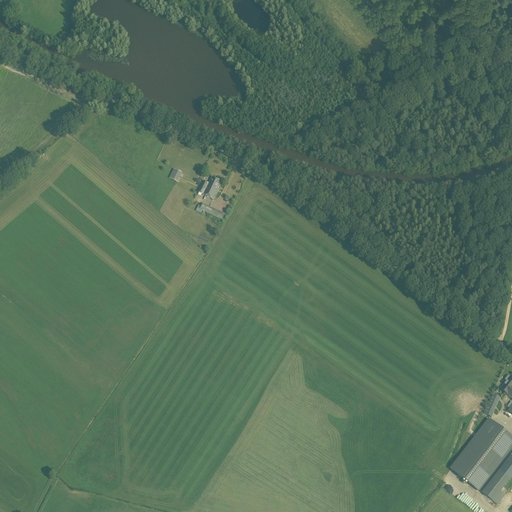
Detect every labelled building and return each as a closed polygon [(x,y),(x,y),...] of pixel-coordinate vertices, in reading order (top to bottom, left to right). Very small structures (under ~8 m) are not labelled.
[(175,169),(171,178),(179,181),(183,172),(175,169)] [(218,189),(221,182),(212,178),(209,184),(203,182),(198,192),(213,200),(219,189),(218,189)] [(211,215),(214,209),(203,204),(200,210),(211,215)] [(511,377),(510,376),(510,377),(509,376),(508,376),(504,380),(505,381),(506,382),(500,389),(511,398),(511,402),(507,407),(509,408),(507,411),(511,414),(511,377)] [(491,418),(500,397),(492,394),(487,406),(483,414),(491,418)] [(479,492),(511,448),(511,437),(488,419),(449,469),(465,481),(479,492)] [(511,453),(482,493),(493,502),(511,477),(511,453)]
